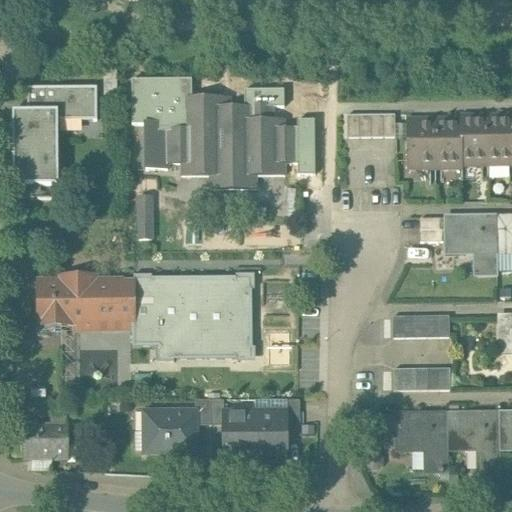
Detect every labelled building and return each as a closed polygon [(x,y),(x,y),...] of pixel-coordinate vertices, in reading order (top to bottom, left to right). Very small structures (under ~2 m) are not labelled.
[(96,122),(96,89),(27,89),(27,113),(57,112),(57,122),(96,122)] [(180,100),(180,113),(180,114),(180,131),(169,131),(169,123),(143,123),(143,172),(169,172),(169,166),(181,165),(181,178),(209,178),(210,191),(256,191),(255,178),(284,177),(284,165),(299,165),(299,131),(283,131),(283,122),(272,122),(272,107),(247,107),(247,109),(229,109),(229,113),(220,113),(220,99),(202,99),(180,100)] [(13,187),(58,187),(57,122),(57,112),(27,113),(12,113),(13,187)] [(347,138),(398,137),(398,114),(347,114),(347,138)] [(487,118),(460,119),(460,122),(461,166),(487,166),(487,118)] [(511,118),(487,118),(487,166),(511,165),(511,118)] [(406,122),(406,169),(435,169),(434,122),(406,122)] [(460,122),(434,122),(435,169),(461,169),(461,166),(460,122)] [(509,177),(509,168),(490,169),(490,178),(509,177)] [(151,242),(151,236),(151,235),(151,199),(138,199),(138,242),(151,242)] [(496,252),(511,252),(511,219),(496,220),(496,252)] [(420,221),(420,244),(444,243),(444,220),(420,221)] [(444,253),(477,253),(477,274),(496,274),(496,252),(496,220),(444,220),(444,243),(444,253)] [(98,279),(98,276),(59,277),(59,280),(37,281),(38,327),(73,326),(73,335),(131,334),(131,349),(154,349),(154,365),(174,365),(174,361),(235,360),(235,363),(255,363),(255,349),(252,349),(252,291),(253,291),(253,276),(236,276),(236,278),(151,279),(151,276),(133,277),(133,281),(123,281),(123,279),(98,279)] [(394,340),(449,339),(448,317),(393,318),(394,340)] [(511,317),(497,318),(497,352),(511,351),(511,317)] [(395,393),(450,392),(450,370),(395,371),(395,393)] [(195,402),(195,411),(195,427),(210,427),(210,402),(195,402)] [(210,427),(222,427),(222,414),(222,402),(210,402),(210,427)] [(299,427),(299,402),(286,402),(286,414),(286,428),(299,427)] [(195,427),(195,411),(144,412),(144,454),(195,454),(195,427)] [(223,462),(255,462),(254,414),(222,414),(222,427),(223,462)] [(255,462),(287,462),(286,428),(286,414),(254,414),(255,462)] [(511,414),(498,415),(499,449),(511,448),(511,414)] [(498,415),(446,416),(447,449),(479,449),(480,470),(499,470),(499,449),(498,415)] [(428,471),(447,471),(446,416),(395,416),(395,450),(428,449),(428,471)] [(24,462),(25,462),(66,462),(66,427),(34,427),(24,427),(24,462)]
